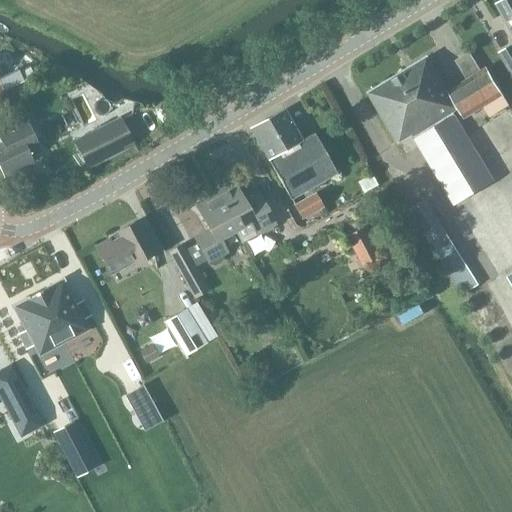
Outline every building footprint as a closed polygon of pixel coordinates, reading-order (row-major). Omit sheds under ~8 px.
[(511,45),(499,54),(507,67),(511,75),(511,0),(507,0),(497,6),(511,33),(511,45)] [(0,54),(0,93),(25,82),(10,50),(0,54)] [(467,80),(448,92),(428,58),(368,94),(398,144),(412,136),(454,206),(494,181),(453,113),(459,109),(465,119),(483,108),(504,96),(487,68),(481,71),(470,53),(456,61),(467,80)] [(510,106),(504,97),(504,96),(483,108),(489,118),(510,106)] [(253,132),(291,199),(337,174),(315,135),(303,142),(286,113),(253,132)] [(0,131),(0,142),(1,144),(0,146),(0,167),(5,178),(35,164),(30,153),(35,139),(26,120),(0,131)] [(106,132),(89,140),(84,152),(89,162),(114,151),(116,155),(134,146),(122,120),(104,129),(106,132)] [(272,226),(276,224),(257,191),(243,199),(235,184),(215,195),(235,232),(241,243),(262,232),(265,233),(272,230),(272,226)] [(324,208),(315,193),(293,205),(301,220),(324,208)] [(235,232),(215,195),(195,206),(209,231),(195,239),(198,243),(207,260),(210,264),(215,266),(222,262),(223,253),(226,251),(220,240),(235,232)] [(411,209),(464,296),(479,286),(426,200),(411,209)] [(96,248),(111,275),(135,262),(136,264),(154,255),(136,223),(118,233),(119,235),(96,248)] [(347,238),(363,267),(383,256),(367,227),(347,238)] [(195,266),(207,260),(198,243),(186,249),(194,264),(195,266)] [(179,272),(194,264),(186,249),(182,244),(168,252),(179,272)] [(179,272),(194,298),(208,290),(195,266),(194,264),(179,272)] [(47,288),(37,293),(64,343),(88,330),(83,320),(90,316),(83,301),(76,305),(63,282),(63,281),(62,280),(61,281),(47,288)] [(470,297),(479,311),(495,301),(486,287),(470,297)] [(64,343),(37,293),(28,298),(14,305),(12,306),(13,308),(14,308),(26,331),(18,335),(26,349),(33,345),(39,356),(64,343)] [(165,322),(185,357),(207,345),(187,310),(165,322)] [(149,381),(180,447),(218,428),(204,399),(184,408),(167,373),(149,381)] [(143,386),(125,396),(137,417),(154,407),(143,386)] [(13,422),(25,416),(32,431),(42,426),(22,387),(0,398),(13,422)] [(87,452),(73,424),(55,433),(70,462),(87,452)]
